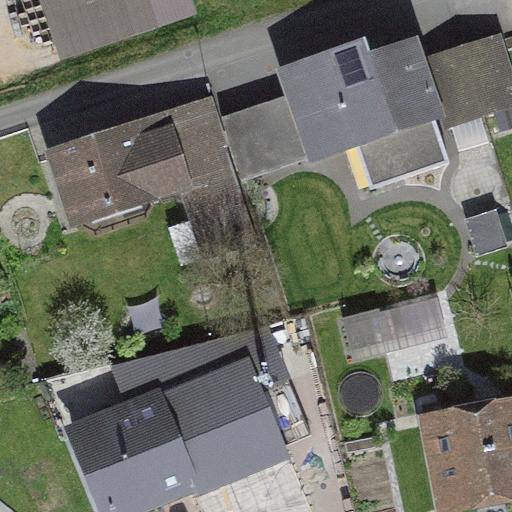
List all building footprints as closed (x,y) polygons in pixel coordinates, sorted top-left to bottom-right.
[(186,0),(40,0),(61,61),(192,17),(186,0)] [(511,103),(511,102),(493,43),(424,65),(443,125),(511,103)] [(321,153),(428,116),(405,51),(358,67),(353,53),(296,73),(321,153)] [(179,185),(160,125),(127,136),(126,133),(52,157),(73,223),(147,198),(146,196),(179,185)] [(193,227),(238,212),(228,183),(183,198),(193,227)] [(350,353),(394,341),(387,316),(344,328),(350,353)] [(279,449),(307,438),(284,383),(257,394),(248,371),(156,409),(155,406),(71,440),(100,511),(111,511),(186,482),(188,489),(280,451),(279,449)] [(511,492),(511,409),(429,426),(445,505),(511,492)]
